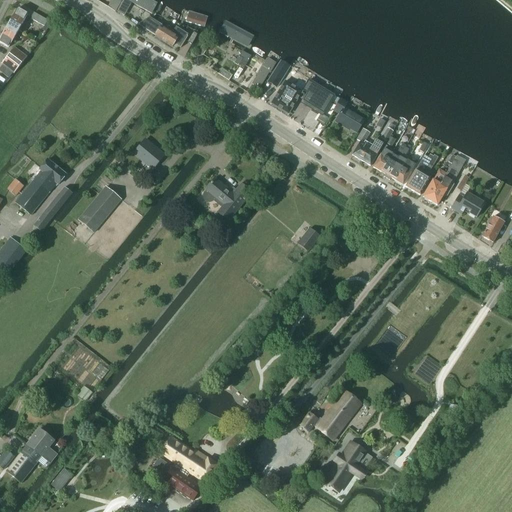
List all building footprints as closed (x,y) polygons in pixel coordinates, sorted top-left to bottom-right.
[(115,0),(112,0),(108,7),(115,12),(121,3),(115,0)] [(122,2),(117,12),(122,15),(129,3),(124,0),(122,2)] [(158,2),(153,0),(128,0),(153,13),(158,2)] [(17,9),(8,25),(18,31),(23,34),(26,27),(22,25),(28,15),(17,9)] [(186,21),(207,26),(209,16),(189,10),(186,21)] [(31,17),(30,19),(43,26),(48,29),(51,23),(34,13),(31,17)] [(147,19),(138,25),(147,31),(155,36),(172,47),(174,43),(181,47),(180,48),(181,48),(189,35),(188,35),(188,36),(176,28),(173,33),(172,35),(161,28),(152,22),(147,19)] [(220,32),(249,47),(255,36),(226,20),(220,32)] [(18,31),(8,25),(0,38),(0,43),(8,48),(18,31)] [(203,43),(198,52),(203,55),(209,46),(203,43)] [(2,64),(14,73),(26,58),(14,48),(2,64)] [(242,52),(235,64),(238,66),(242,59),(248,62),(250,57),(242,52)] [(249,86),(260,92),(277,63),(267,56),(249,86)] [(242,59),(238,66),(244,69),(248,62),(242,59)] [(273,73),(268,82),(270,84),(277,88),(283,78),(282,78),(289,67),(281,63),(274,74),(273,73)] [(285,82),(271,104),(288,115),(298,98),(303,100),(302,101),(321,112),(332,95),(313,84),(304,98),(300,95),(302,92),(285,82)] [(347,103),(340,99),(333,111),(340,115),(336,121),(357,133),(364,121),(344,108),(347,103)] [(356,140),(360,142),(352,156),(357,158),(358,160),(360,161),(361,161),(363,162),(372,146),(370,148),(363,144),(370,133),(363,129),(356,140)] [(389,137),(386,142),(388,143),(387,145),(391,147),(395,141),(389,137)] [(329,139),(327,141),(338,148),(340,145),(329,139)] [(133,155),(152,171),(164,156),(154,147),(154,146),(151,144),(150,144),(145,140),(133,155)] [(372,146),(363,162),(370,166),(383,144),(376,140),(372,146)] [(424,143),(419,151),(423,154),(428,146),(424,143)] [(384,177),(387,179),(405,148),(405,147),(402,144),(397,153),(393,151),(380,172),(385,175),(384,177)] [(373,168),(380,172),(393,151),(386,147),(373,168)] [(391,178),(395,181),(408,159),(405,157),(409,150),(405,148),(387,179),(389,180),(391,178)] [(424,156),(406,187),(413,191),(433,157),(429,155),(428,158),(424,156)] [(433,157),(413,191),(420,195),(430,178),(426,176),(430,170),(438,157),(434,155),(433,157)] [(408,159),(395,181),(403,185),(416,163),(408,159)] [(47,160),(39,170),(40,171),(14,203),(30,217),(57,184),(58,185),(66,175),(47,160)] [(462,166),(454,161),(452,165),(446,174),(430,202),(431,202),(431,204),(434,205),(435,205),(437,206),(444,194),(445,195),(448,194),(453,185),(452,183),(462,166)] [(437,174),(423,197),(424,198),(424,200),(427,201),(429,201),(430,202),(446,174),(439,170),(437,174)] [(465,176),(460,185),(463,187),(468,178),(465,176)] [(213,201),(222,208),(218,212),(228,221),(251,193),(241,185),(236,191),(233,188),(230,192),(215,179),(206,190),(206,191),(204,193),(203,195),(203,197),(204,200),(205,201),(207,202),(209,203),(212,202),(213,201)] [(23,187),(14,180),(7,189),(16,196),(23,187)] [(105,187),(77,221),(93,234),(121,201),(105,187)] [(32,227),(41,233),(72,194),(64,188),(32,227)] [(464,211),(476,218),(484,204),(466,194),(463,198),(458,195),(451,209),(461,215),(464,211)] [(481,237),(493,243),(504,223),(492,217),(481,237)] [(297,244),(308,252),(320,237),(309,229),(297,244)] [(10,238),(0,250),(0,272),(6,277),(27,251),(10,238)] [(251,348),(251,351),(252,353),(254,355),(256,356),(259,356),(261,355),(263,353),(264,351),(264,348),(263,346),(261,344),(259,343),(256,343),(254,344),(252,346),(251,348)] [(83,387),(77,395),(85,401),(91,393),(83,387)] [(361,404),(344,391),(322,420),(315,428),(332,442),(361,404)] [(309,413),(299,426),(308,433),(313,426),(315,428),(322,420),(320,418),(318,418),(317,420),(309,413)] [(27,445),(6,472),(20,484),(38,462),(45,468),(46,469),(50,464),(55,457),(57,455),(56,455),(48,448),(54,441),(39,429),(27,445)] [(159,459),(150,472),(163,481),(192,501),(202,488),(187,478),(189,474),(205,485),(218,465),(198,452),(196,455),(171,438),(160,454),(175,463),(172,468),(159,459)] [(333,471),(328,477),(343,487),(347,480),(348,479),(352,474),(360,479),(365,472),(356,467),(357,466),(360,461),(361,460),(365,454),(366,453),(350,443),(345,450),(345,451),(342,455),(341,456),(340,456),(335,463),(336,463),(332,469),(331,470),(333,471)] [(6,451),(0,458),(0,467),(3,470),(14,457),(6,451)] [(325,465),(316,478),(323,483),(324,483),(328,477),(333,471),(331,470),(325,465)] [(65,470),(52,485),(59,491),(72,476),(65,470)] [(287,477),(282,485),(287,489),(292,480),(287,477)]
